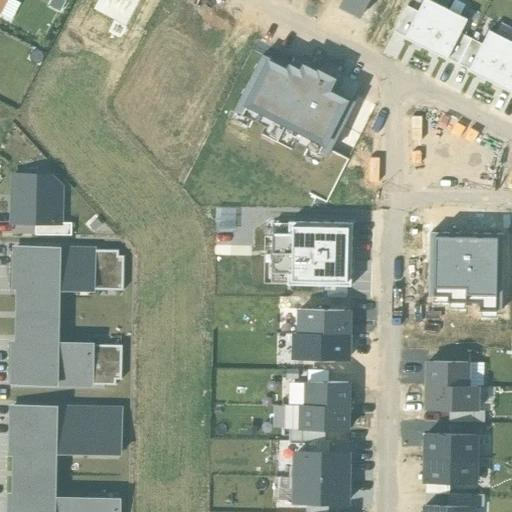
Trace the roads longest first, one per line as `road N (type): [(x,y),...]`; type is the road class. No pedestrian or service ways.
road 1 (residential): [(385,511),(393,185)]
road 2 (residential): [(394,83),(381,64),(247,0)]
road 3 (residential): [(511,136),(394,83)]
